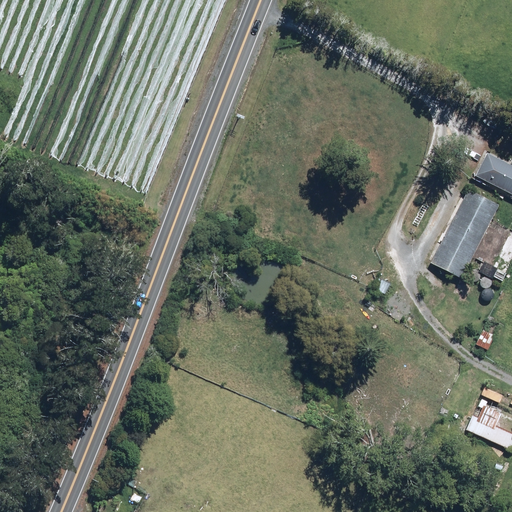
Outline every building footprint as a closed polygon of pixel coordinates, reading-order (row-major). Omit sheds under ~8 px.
[(511,163),(488,152),(477,175),(511,192),(511,163)] [(511,261),(511,229),(492,219),(501,204),(470,188),(432,262),(463,278),(469,266),(473,258),(481,262),(478,269),(502,281),(511,261)] [(382,277),(377,289),(386,293),(391,282),(382,277)] [(410,294),(402,300),(415,318),(423,312),(410,294)] [(495,336),(483,329),(475,345),(488,351),(495,336)] [(502,412),(486,404),(488,400),(482,397),(479,405),(483,406),(479,416),(473,413),(466,428),(511,448),(511,430),(497,424),(502,412)]
